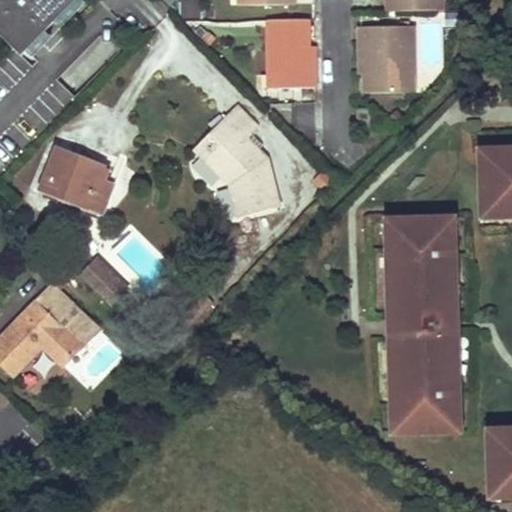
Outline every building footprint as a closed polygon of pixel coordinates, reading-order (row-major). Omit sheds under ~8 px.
[(0,0),(0,32),(24,56),(40,40),(0,0)] [(78,2),(75,0),(0,0),(40,40),(78,2)] [(386,0),(386,12),(442,12),(442,0),(386,0)] [(278,73),(278,81),(278,88),(315,88),(314,56),(309,56),(309,45),(308,20),(268,21),(269,73),(278,73)] [(363,93),(403,94),(403,73),(412,73),(412,27),(359,26),(359,63),(364,63),(363,93)] [(412,73),(403,73),(403,94),(411,94),(412,73)] [(195,143),(189,149),(226,183),(231,182),(228,175),(202,148),(227,123),(243,138),(255,126),(233,103),(220,116),(195,143)] [(359,111),(359,132),(371,132),(371,111),(359,111)] [(243,138),(227,123),(202,148),(228,175),(231,182),(226,183),(234,217),(276,207),(263,158),(243,138)] [(97,148),(70,137),(64,152),(91,163),(97,148)] [(98,222),(113,183),(103,179),(97,177),(101,167),(91,163),(64,152),(56,149),(41,188),(60,195),(85,205),(81,215),(98,222)] [(495,210),(496,221),(511,220),(511,151),(483,152),(486,211),(495,210)] [(103,179),(107,169),(101,167),(97,177),(103,179)] [(60,195),(56,206),(81,215),(85,205),(60,195)] [(495,210),(486,211),(487,222),(496,221),(495,210)] [(446,228),(456,228),(455,216),(446,217),(446,228)] [(446,217),(389,219),(393,430),(451,429),(451,419),(460,418),(456,228),(446,228),(446,217)] [(97,261),(81,278),(113,310),(129,293),(97,261)] [(97,329),(53,286),(36,303),(81,346),(97,329)] [(24,329),(21,326),(18,323),(0,341),(0,363),(12,376),(41,346),(62,366),(81,346),(36,303),(24,316),(30,322),(24,329)] [(24,329),(30,322),(24,316),(18,323),(21,326),(24,329)] [(451,419),(451,429),(460,428),(460,418),(451,419)] [(511,427),(490,428),(490,481),(502,481),(502,492),(511,492),(511,427)] [(502,481),(490,481),(492,493),(502,492),(502,481)]
